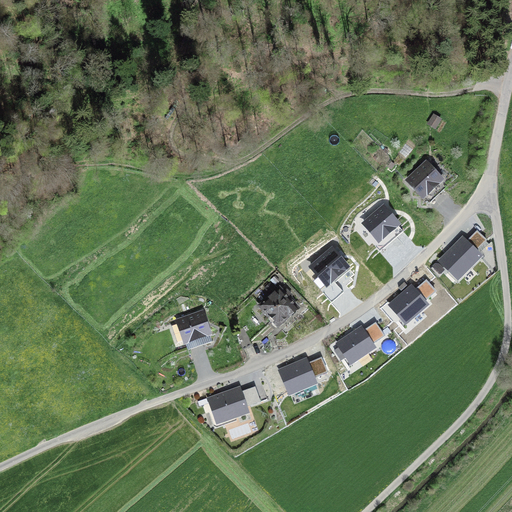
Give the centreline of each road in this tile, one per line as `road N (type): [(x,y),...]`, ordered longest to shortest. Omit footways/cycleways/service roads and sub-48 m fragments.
road 1 (unclassified): [(489,188),(402,277),(339,323),(251,368),(0,467)]
road 2 (track): [(0,199),(67,163),(221,170),(347,93),(434,93),(505,81)]
road 3 (unclassified): [(368,511),(475,404),(501,359),(507,297),(489,188)]
road 4 (unclassified): [(511,62),(489,188)]
